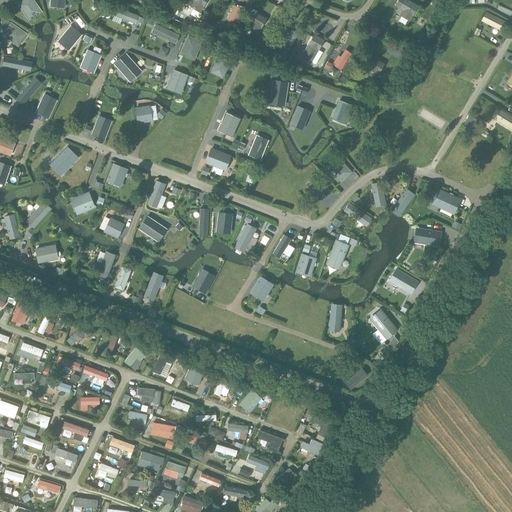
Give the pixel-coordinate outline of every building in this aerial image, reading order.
[(33,0),(21,0),(17,3),(29,21),(41,12),(33,0)] [(200,12),(207,0),(191,0),(193,1),(190,7),(200,12)] [(418,5),(408,0),(398,0),(395,6),(402,10),(399,15),(409,21),(418,5)] [(342,2),(340,5),(348,10),(350,7),(342,2)] [(239,6),(238,8),(233,6),(227,19),(237,24),(245,8),(239,6)] [(481,21),(501,31),(502,30),(506,24),(505,24),(506,22),(485,11),(481,21)] [(247,28),(259,34),(267,19),(255,13),(247,28)] [(128,35),(135,37),(138,27),(112,19),(110,27),(128,32),(128,35)] [(18,46),(27,34),(10,22),(1,35),(18,46)] [(175,44),(179,35),(155,24),(151,33),(175,44)] [(70,25),(57,41),(68,51),(82,35),(70,25)] [(285,55),(298,34),(291,30),(284,42),(280,39),(275,47),(280,50),(279,51),(285,55)] [(313,34),(301,57),(311,63),(324,40),(313,34)] [(202,42),(189,36),(180,55),(195,61),(202,42)] [(87,50),(79,68),(93,74),(101,56),(87,50)] [(340,70),(351,54),(345,50),(340,57),(338,56),(334,63),(335,64),(334,66),(340,70)] [(219,53),(210,72),(222,78),(232,60),(219,53)] [(114,64),(130,82),(141,72),(125,54),(114,64)] [(365,73),(376,79),(385,62),(371,55),(365,66),(368,68),(365,73)] [(173,70),(166,88),(180,94),(187,75),(173,70)] [(272,80),(269,99),(286,101),(288,82),(272,80)] [(43,94),(35,113),(48,119),(57,100),(43,94)] [(346,125),(353,105),(339,100),(332,120),(346,125)] [(306,125),(311,111),(298,105),(292,120),(306,125)] [(135,108),(137,123),(152,121),(149,106),(135,108)] [(511,118),(497,109),(491,117),(511,130),(511,118)] [(226,113),(218,131),(232,137),(240,119),(226,113)] [(105,140),(112,121),(98,116),(91,135),(105,140)] [(256,135),(248,155),(260,160),(268,140),(256,135)] [(0,151),(6,154),(10,142),(0,138),(0,151)] [(67,147),(49,165),(60,176),(78,158),(67,147)] [(211,149),(206,162),(225,169),(230,156),(211,149)] [(327,168),(341,182),(352,172),(338,157),(327,168)] [(0,162),(0,177),(6,180),(11,166),(0,162)] [(113,164),(106,181),(120,186),(126,169),(113,164)] [(332,191),(322,180),(311,190),(321,201),(332,191)] [(166,185),(156,181),(149,204),(157,207),(166,185)] [(381,182),(371,184),(375,207),(385,205),(381,182)] [(406,189),(391,211),(399,217),(414,195),(406,189)] [(432,205),(453,214),(460,199),(439,190),(432,205)] [(78,215),(95,208),(89,193),(72,200),(78,215)] [(372,218),(350,203),(344,211),(367,226),(372,218)] [(33,227),(48,211),(41,205),(26,221),(33,227)] [(217,212),(216,228),(231,229),(233,214),(217,212)] [(10,238),(19,236),(13,214),(4,217),(10,238)] [(147,216),(138,229),(158,242),(166,229),(147,216)] [(117,237),(123,224),(110,218),(104,231),(117,237)] [(245,248),(255,228),(247,224),(237,244),(245,248)] [(417,227),(414,242),(439,246),(442,232),(417,227)] [(283,236),(271,255),(278,260),(290,240),(283,236)] [(336,240),(326,264),(338,269),(348,245),(336,240)] [(55,245),(35,249),(38,263),(58,259),(55,245)] [(114,255),(106,252),(98,275),(106,278),(114,255)] [(301,254),(296,272),(310,277),(315,259),(301,254)] [(201,269),(192,287),(205,293),(214,276),(201,269)] [(396,269),(389,281),(410,294),(417,282),(396,269)] [(161,279),(152,276),(144,297),(153,300),(161,279)] [(260,277),(249,293),(263,301),(273,285),(260,277)] [(17,323),(22,311),(25,312),(26,309),(29,310),(32,304),(21,299),(11,320),(17,323)] [(331,305),(329,330),(339,331),(341,306),(331,305)] [(380,344),(397,330),(381,309),(369,319),(378,330),(372,334),(380,344)] [(37,331),(43,334),(50,319),(45,316),(37,331)] [(87,330),(82,325),(67,340),(72,345),(87,330)] [(104,356),(112,335),(104,332),(96,353),(104,356)] [(0,334),(0,340),(7,343),(9,338),(0,334)] [(0,341),(0,349),(7,352),(9,345),(0,341)] [(137,356),(141,359),(145,354),(136,347),(124,361),(130,366),(137,356)] [(30,360),(41,361),(41,355),(44,355),(44,349),(25,348),(25,354),(30,354),(30,360)] [(173,359),(160,353),(152,371),(159,375),(165,362),(171,365),(173,359)] [(61,357),(58,363),(77,371),(80,364),(61,357)] [(198,385),(204,370),(191,364),(185,379),(198,385)] [(107,378),(108,374),(86,366),(83,369),(83,373),(80,380),(86,382),(89,375),(105,381),(107,378)] [(362,368),(345,382),(350,389),(367,375),(362,368)] [(14,379),(24,379),(24,383),(32,383),(32,379),(33,379),(33,373),(14,373),(14,379)] [(221,376),(212,397),(213,397),(218,399),(227,378),(221,376)] [(50,378),(48,385),(69,392),(71,385),(50,378)] [(154,391),(154,390),(138,388),(137,395),(153,397),(153,403),(159,404),(160,392),(154,391)] [(249,411),(256,403),(261,397),(265,392),(253,388),(240,404),(249,411)] [(127,404),(130,397),(124,394),(121,401),(127,404)] [(275,396),(268,416),(275,419),(283,399),(275,396)] [(88,410),(88,404),(99,404),(99,397),(80,397),(80,410),(88,410)] [(173,399),(171,406),(187,412),(189,406),(173,399)] [(22,404),(3,402),(2,409),(14,411),(12,420),(19,421),(22,404)] [(187,420),(189,413),(172,407),(170,413),(187,420)] [(29,409),(27,416),(48,423),(50,416),(29,409)] [(145,425),(147,415),(129,411),(128,417),(134,419),(134,423),(145,425)] [(334,420),(315,413),(313,420),(322,424),(319,433),(328,436),(334,420)] [(86,437),(88,430),(64,422),(62,428),(75,433),(73,438),(80,441),(82,435),(86,437)] [(150,435),(173,439),(175,426),(152,422),(150,435)] [(209,429),(215,429),(215,422),(195,423),(195,431),(209,430),(209,429)] [(227,424),(227,431),(240,432),(239,438),(245,439),(246,433),(247,433),(248,426),(227,424)] [(0,429),(0,436),(11,438),(12,432),(0,429)] [(277,452),(282,439),(259,430),(256,437),(270,443),(268,449),(277,452)] [(192,436),(187,435),(186,441),(205,445),(206,439),(203,438),(203,435),(197,434),(198,433),(193,432),(192,436)] [(24,436),(22,442),(41,449),(43,443),(24,436)] [(300,447),(318,455),(323,444),(312,439),(310,444),(302,441),(300,447)] [(121,447),(120,454),(124,455),(125,442),(109,440),(108,446),(121,447)] [(21,451),(41,456),(43,450),(23,444),(21,451)] [(216,445),(215,450),(235,456),(237,451),(216,445)] [(57,448),(54,455),(75,462),(77,455),(57,448)] [(162,465),(164,458),(142,452),(140,459),(154,463),(153,466),(157,467),(158,464),(162,465)] [(216,452),(214,458),(235,465),(237,458),(216,452)] [(249,454),(246,461),(267,469),(270,462),(249,454)] [(168,462),(166,468),(178,472),(177,476),(182,478),(185,467),(168,462)] [(101,464),(99,470),(116,476),(118,470),(101,464)] [(278,486),(294,473),(289,468),(274,480),(278,486)] [(5,470),(4,476),(22,482),(24,475),(5,470)] [(98,477),(115,484),(118,478),(100,471),(98,477)] [(201,473),(199,479),(218,487),(220,481),(201,473)] [(5,477),(2,485),(22,491),(24,483),(5,477)] [(129,485),(146,487),(147,481),(129,479),(129,485)] [(58,493),(60,486),(39,480),(37,487),(58,493)] [(246,490),(225,486),(223,494),(245,498),(246,490)] [(175,491),(157,488),(156,494),(164,496),(163,502),(172,504),(173,497),(174,498),(175,491)] [(184,496),(181,504),(201,510),(203,502),(184,496)] [(96,508),(97,500),(74,497),(73,505),(96,508)] [(265,499),(255,509),(257,511),(261,511),(265,507),(270,511),(277,504),(272,500),(270,503),(265,499)]
